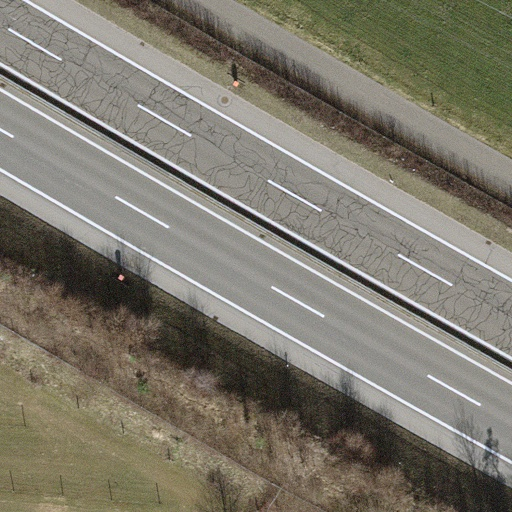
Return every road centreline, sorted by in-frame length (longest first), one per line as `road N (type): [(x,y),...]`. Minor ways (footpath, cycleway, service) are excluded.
road 1 (motorway): [(511,310),(0,15)]
road 2 (motorway): [(0,136),(511,429)]
road 3 (track): [(199,0),(511,180)]
